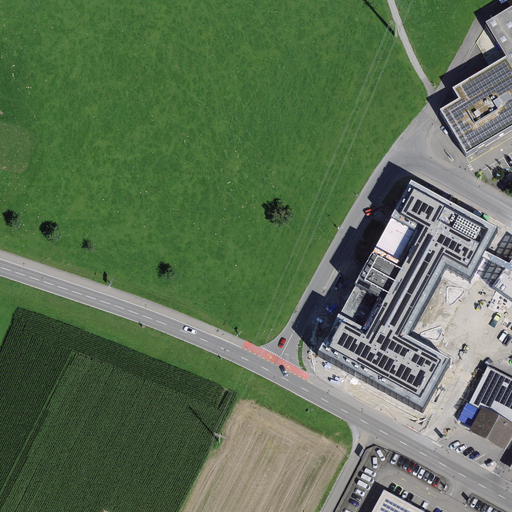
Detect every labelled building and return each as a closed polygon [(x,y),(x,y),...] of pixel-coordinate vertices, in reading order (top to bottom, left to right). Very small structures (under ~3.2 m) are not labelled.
[(511,3),(484,21),(505,56),(511,67),(511,3)] [(466,156),(511,129),(511,67),(505,56),(451,87),(459,100),(439,112),(466,156)] [(384,215),(494,287),(500,278),(390,207),(384,215)] [(511,267),(494,293),(511,306),(511,267)] [(511,378),(488,367),(469,405),(481,411),(511,426),(511,378)] [(505,450),(511,436),(511,426),(481,411),(470,433),(505,450)] [(413,511),(380,494),(369,511),(413,511)]
